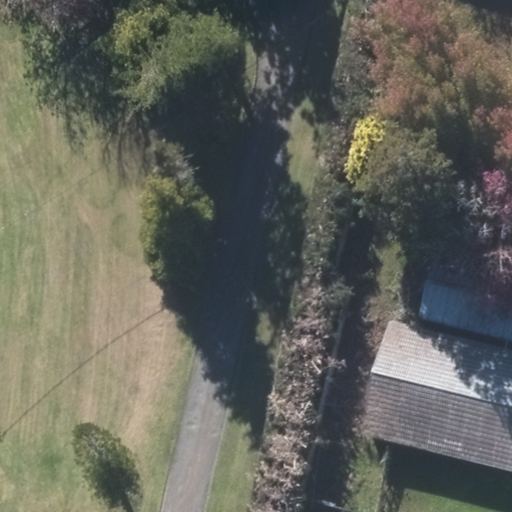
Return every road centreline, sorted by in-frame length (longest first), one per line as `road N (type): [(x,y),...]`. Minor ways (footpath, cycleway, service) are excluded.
road 1 (track): [(215,511),(330,0)]
road 2 (track): [(211,76),(268,282)]
